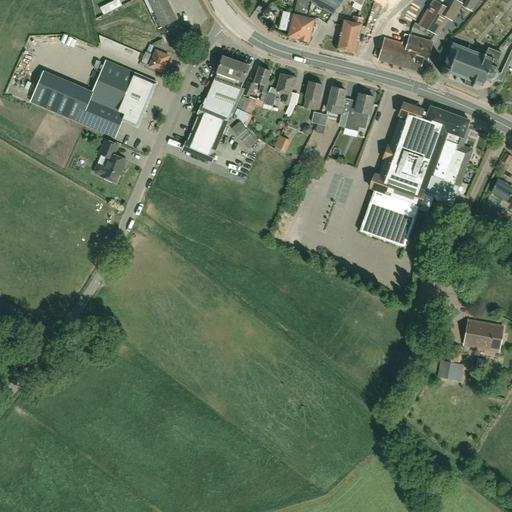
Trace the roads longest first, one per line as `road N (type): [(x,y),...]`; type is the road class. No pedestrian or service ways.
road 1 (unclassified): [(0,404),(87,297),(196,57),(232,22)]
road 2 (primary): [(511,132),(449,100),(363,72)]
road 3 (primary): [(363,72),(266,46),(232,22)]
